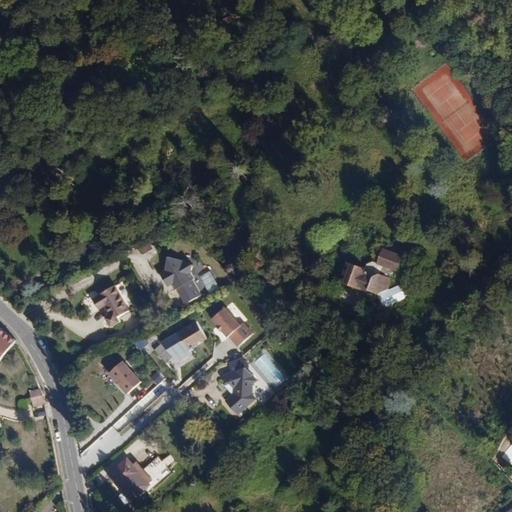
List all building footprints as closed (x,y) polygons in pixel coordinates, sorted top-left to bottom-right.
[(367,71),(361,60),(349,67),(355,78),(367,71)] [(371,291),(378,294),(390,290),(393,278),(391,278),(393,274),(396,275),(403,255),(384,248),(378,263),(374,262),(367,265),(366,268),(351,263),(344,283),(370,292),(371,291)] [(176,252),(158,263),(162,270),(159,272),(167,287),(171,286),(185,306),(203,294),(190,274),(193,263),(182,261),(176,252)] [(210,293),(219,289),(210,271),(200,275),(210,293)] [(390,290),(378,294),(384,308),(409,297),(404,284),(390,290)] [(131,310),(116,285),(101,294),(102,295),(94,299),(100,310),(106,306),(111,315),(107,317),(112,327),(121,322),(119,317),(131,310)] [(263,307),(278,321),(283,315),(270,301),(263,307)] [(242,325),(226,307),(212,320),(227,337),(242,325)] [(197,321),(160,342),(175,360),(190,352),(188,349),(207,339),(197,321)] [(244,323),(242,325),(229,337),(239,347),(254,333),(244,323)] [(0,361),(17,341),(0,327),(0,361)] [(311,365),(316,360),(312,355),(307,360),(311,365)] [(136,392),(144,384),(129,367),(121,374),(107,359),(94,371),(118,398),(130,386),(136,392)] [(254,376),(244,367),(221,374),(225,385),(229,384),(234,390),(233,393),(225,400),(238,414),(256,398),(253,384),(257,380),(254,376)] [(150,378),(159,385),(165,377),(156,370),(150,378)] [(30,392),(32,398),(44,396),(41,389),(30,392)] [(148,405),(156,399),(151,392),(143,397),(148,405)] [(34,408),(46,405),(46,404),(47,403),(44,396),(32,398),(34,408)] [(370,412),(363,405),(356,411),(362,418),(370,412)] [(511,445),(502,457),(511,464),(511,445)] [(109,475),(118,485),(120,482),(135,499),(145,491),(144,489),(153,481),(137,462),(133,466),(127,459),(109,475)] [(487,511),(488,511),(491,509),(469,482),(461,476),(453,475),(444,478),(438,484),(434,491),(433,500),(436,507),(440,511),(428,511),(429,511),(428,511),(487,511)] [(120,482),(118,485),(133,501),(135,499),(120,482)]
